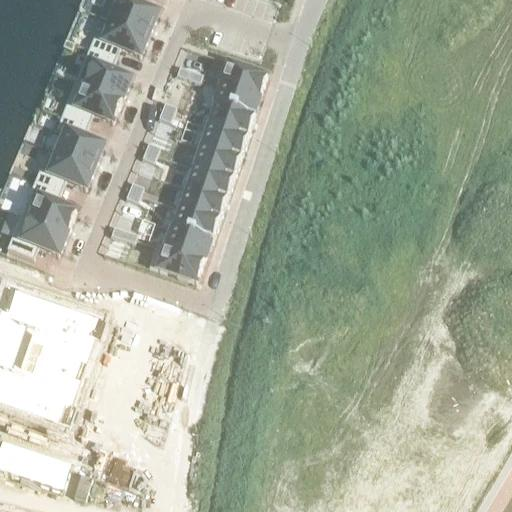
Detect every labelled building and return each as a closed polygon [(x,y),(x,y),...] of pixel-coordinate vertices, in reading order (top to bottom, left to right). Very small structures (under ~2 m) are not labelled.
[(116,4),(107,24),(150,41),(159,19),(139,11),(143,0),(112,0),(111,2),(116,4)] [(95,42),(89,56),(116,67),(121,55),(141,64),(141,63),(150,41),(107,24),(99,44),(95,42)] [(88,71),(80,91),(122,108),(131,86),(111,78),(116,67),(89,56),(84,69),(88,71)] [(229,70),(222,92),(260,105),(268,83),(229,70)] [(180,73),(177,81),(189,85),(191,77),(180,73)] [(191,77),(189,85),(200,89),(203,81),(191,77)] [(67,109),(62,122),(89,133),(93,122),(113,130),(122,108),(80,91),(72,111),(67,109)] [(222,92),(215,112),(256,126),(256,125),(254,124),(260,105),(222,92)] [(165,109),(162,116),(174,121),(177,114),(165,109)] [(217,114),(210,134),(249,147),(256,126),(215,112),(214,113),(217,114)] [(162,116),(159,124),(171,129),(174,121),(162,116)] [(61,137),(53,157),(95,175),(104,152),(84,144),(89,133),(62,122),(57,135),(61,137)] [(210,134),(203,154),(242,167),(249,147),(210,134)] [(149,149),(146,157),(157,161),(160,154),(149,149)] [(203,154),(196,175),(235,188),(242,167),(203,154)] [(40,176),(35,189),(62,200),(66,189),(86,197),(95,175),(53,157),(45,177),(40,176)] [(146,157),(143,164),(154,169),(157,161),(146,157)] [(196,175),(189,195),(228,208),(235,188),(196,175)] [(34,204),(26,224),(68,241),(77,219),(57,211),(62,200),(35,189),(29,202),(34,204)] [(133,189),(130,197),(141,201),(144,194),(133,189)] [(189,195),(182,216),(221,229),(228,208),(189,195)] [(130,197),(126,204),(138,209),(141,201),(130,197)] [(173,234),(173,235),(214,249),(221,229),(182,216),(175,235),(173,234)] [(13,242),(7,256),(34,267),(39,255),(59,263),(68,241),(26,224),(17,244),(13,242)] [(114,234),(112,242),(123,245),(126,238),(114,234)] [(173,235),(166,256),(204,269),(211,249),(213,250),(214,249),(173,235)] [(126,238),(123,245),(135,249),(137,242),(126,238)] [(166,256),(159,277),(197,290),(204,269),(166,256)] [(8,298),(0,322),(0,417),(67,440),(104,331),(8,298)] [(300,511),(373,511),(399,469),(466,509),(498,454),(338,360),(306,415),(344,437),(300,511)]
